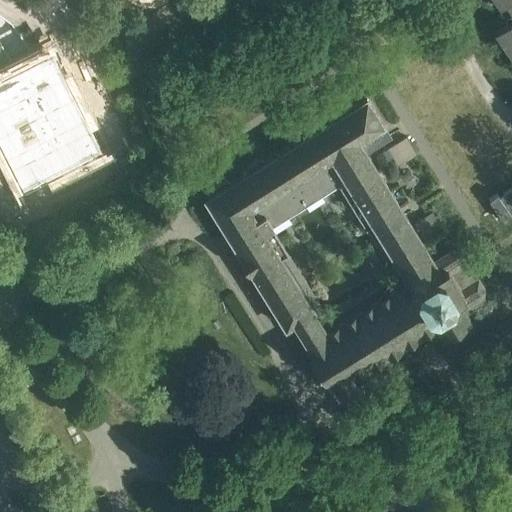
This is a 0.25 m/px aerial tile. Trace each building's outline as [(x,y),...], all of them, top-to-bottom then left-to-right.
[(278,0),(219,0),(229,21),(278,0)] [(511,0),(495,0),(501,8),(507,4),(511,11),(511,24),(511,25),(508,22),(494,31),(511,57),(511,0)] [(38,3),(28,8),(39,31),(49,26),(38,3)] [(20,29),(11,8),(0,13),(9,34),(20,29)] [(52,47),(0,73),(0,143),(22,188),(103,148),(52,47)] [(266,160),(258,158),(249,164),(247,172),(231,182),(230,181),(223,179),(214,185),(212,192),(213,193),(206,197),(237,248),(235,250),(250,275),(253,273),(286,326),(293,321),(307,342),(304,344),(331,388),(334,386),(338,392),(355,381),(352,377),(425,332),(427,335),(437,337),(442,334),(443,335),(470,319),(463,308),(482,297),(484,288),(478,277),(474,280),(464,263),(468,261),(461,251),(452,249),(434,260),(365,151),(390,135),(366,97),(266,160)] [(502,221),(511,214),(511,191),(510,188),(497,196),(495,193),(487,198),(502,221)]
